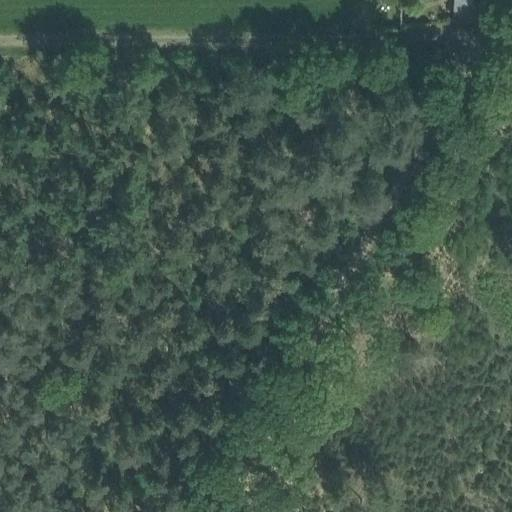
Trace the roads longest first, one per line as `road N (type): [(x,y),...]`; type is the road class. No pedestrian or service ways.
road 1 (track): [(215,511),(477,49)]
road 2 (track): [(477,49),(0,43)]
